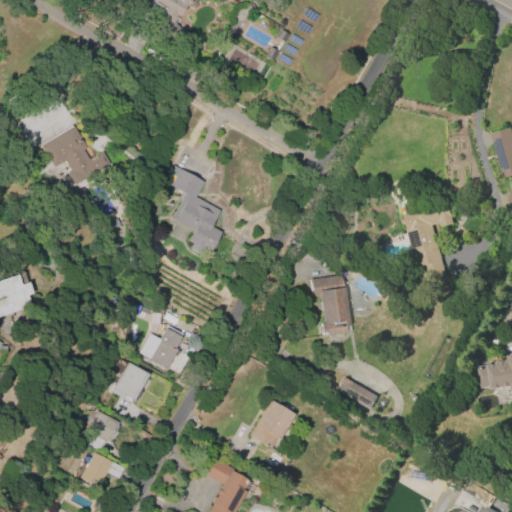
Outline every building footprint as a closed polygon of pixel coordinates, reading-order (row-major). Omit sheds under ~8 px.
[(188,0),(170,32),(155,23),(163,9),(147,0),(188,0)] [(39,145),(71,126),(83,147),(80,149),(86,160),(100,151),(108,165),(93,173),(95,176),(85,183),(82,179),(72,184),(65,172),(68,170),(62,160),(52,166),(39,145)] [(489,133),(509,128),(511,138),(511,176),(502,179),(489,133)] [(191,231),(169,218),(180,199),(179,198),(181,196),(169,190),(170,187),(162,183),(172,167),(201,183),(193,196),(218,210),(209,226),(219,233),(207,254),(200,251),(198,256),(186,249),(189,244),(185,241),(191,231)] [(401,215),(446,202),(452,224),(440,228),(439,223),(430,226),(444,275),(426,280),(423,267),(416,269),(401,215)] [(0,279),(14,275),(18,285),(26,282),(29,293),(25,295),(29,306),(0,315),(0,299),(3,298),(2,296),(0,296),(0,279)] [(309,279),(340,275),(348,327),(343,327),(344,334),(321,337),(319,323),(322,323),(319,295),(312,296),(309,279)] [(147,359),(150,353),(139,348),(147,333),(158,339),(164,328),(180,337),(173,349),(174,349),(164,369),(147,359)] [(480,388),(477,367),(495,364),(495,362),(506,360),(510,355),(511,354),(511,395),(510,386),(491,388),(491,387),(480,388)] [(108,393),(125,363),(146,374),(132,400),(123,396),(121,400),(108,393)] [(369,410),(334,390),(341,376),(376,397),(369,410)] [(268,448),(247,436),(268,400),(291,414),(277,439),(274,438),(268,448)] [(95,411),(116,423),(113,432),(105,442),(103,441),(98,451),(87,445),(92,435),(86,432),(88,426),(84,417),(93,414),(95,411)] [(78,479),(93,452),(122,468),(116,478),(105,472),(96,488),(78,479)] [(230,511),(206,511),(210,506),(208,505),(219,485),(202,475),(212,458),(229,468),(228,471),(244,480),(239,490),(242,492),(230,511)]
